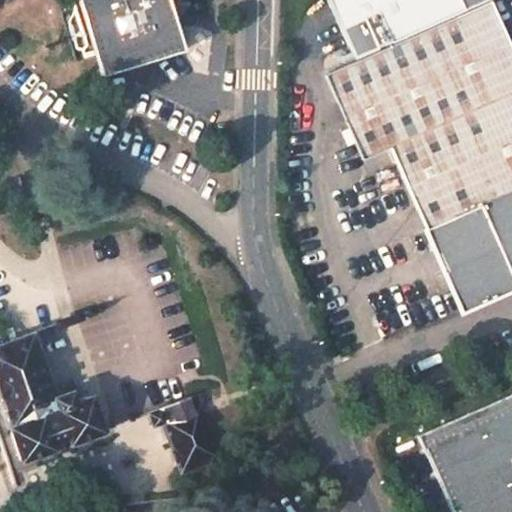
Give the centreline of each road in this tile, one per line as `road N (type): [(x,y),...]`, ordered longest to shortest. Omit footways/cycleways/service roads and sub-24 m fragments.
road 1 (residential): [(255,250),(176,194),(37,130),(0,95)]
road 2 (tertiary): [(362,511),(255,250)]
road 3 (tertiary): [(255,250),(256,0)]
road 4 (unknown): [(55,279),(76,309),(118,431)]
